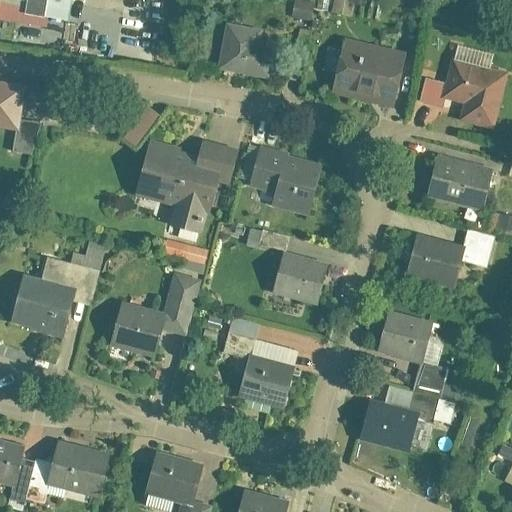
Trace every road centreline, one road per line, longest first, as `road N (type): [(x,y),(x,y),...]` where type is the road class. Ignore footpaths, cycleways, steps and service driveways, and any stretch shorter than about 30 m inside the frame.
road 1 (residential): [(0,62),(300,113),(348,143),(373,179),(381,226),(316,466)]
road 2 (residential): [(316,466),(151,415)]
road 3 (residential): [(151,415),(0,357)]
road 4 (residential): [(0,410),(119,422),(151,415)]
